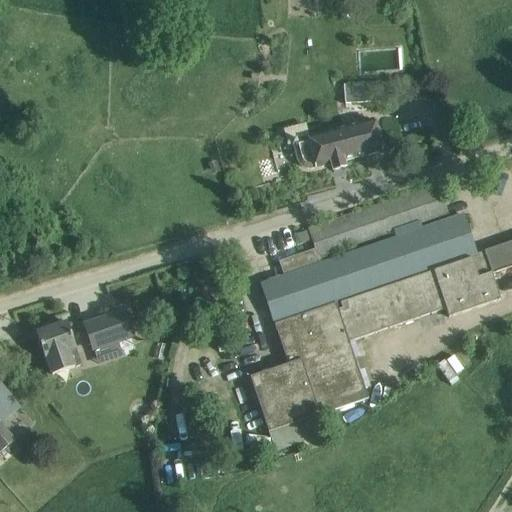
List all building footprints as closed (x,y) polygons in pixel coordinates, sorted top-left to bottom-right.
[(344,84),(346,105),(383,102),(382,81),(344,84)] [(0,119),(16,114),(11,97),(0,100),(0,119)] [(381,152),(376,133),(373,121),(309,137),(292,142),(297,161),(299,165),(303,168),(307,170),(311,170),(317,168),(317,169),(331,165),(333,171),(346,168),(344,162),(381,152)] [(511,268),(511,242),(477,255),(463,216),(420,231),(418,223),(447,213),(438,185),(308,230),(315,250),(279,262),(284,277),(261,285),(267,304),(275,326),(288,322),(300,361),(250,379),(268,434),(368,400),(349,343),(447,310),(450,319),(501,301),(492,275),(511,268)] [(306,232),(297,235),(300,245),(309,242),(306,232)] [(124,311),(85,325),(93,350),(94,350),(99,366),(123,358),(117,342),(133,337),(133,336),(124,311)] [(67,323),(36,334),(45,360),(47,359),(52,376),(80,367),(75,350),(76,349),(67,323)] [(0,453),(15,441),(0,423),(20,407),(0,382),(0,453)]
